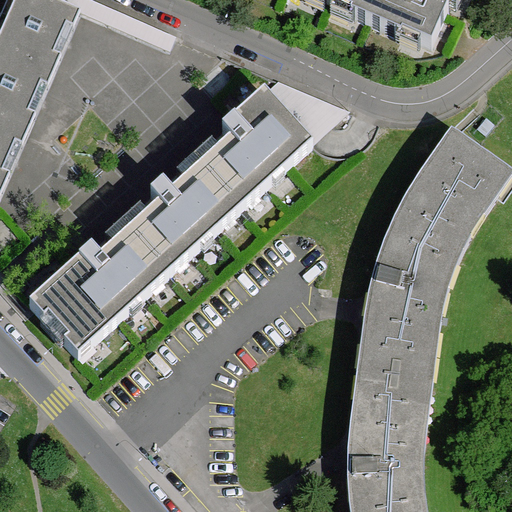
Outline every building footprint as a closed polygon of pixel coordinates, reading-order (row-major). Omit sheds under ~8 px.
[(0,203),(82,16),(49,2),(44,0),(9,0),(0,22),(0,203)] [(80,0),(50,0),(49,2),(82,16),(170,54),(176,41),(80,0)] [(335,0),(312,0),(332,8),(335,0)] [(455,0),(335,0),(332,8),(432,55),(455,0)] [(279,85),(267,96),(315,151),(326,141),(351,117),(279,85)] [(195,163),(242,216),(315,151),(267,96),(236,124),(195,163)] [(363,379),(429,387),(439,318),(453,270),(468,241),(511,176),(456,138),(414,201),(391,246),(375,296),(363,379)] [(124,228),(170,279),(242,216),(195,163),(124,228)] [(170,279),(124,228),(76,270),(32,309),(79,363),(170,279)] [(421,454),(429,387),(363,379),(355,447),(355,466),(355,497),(356,511),(423,511),(420,490),(421,454)]
